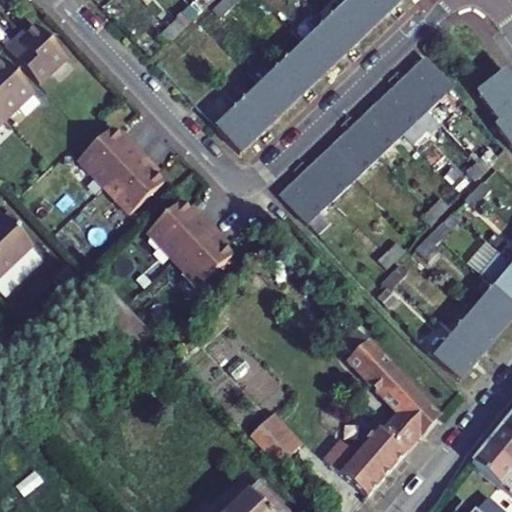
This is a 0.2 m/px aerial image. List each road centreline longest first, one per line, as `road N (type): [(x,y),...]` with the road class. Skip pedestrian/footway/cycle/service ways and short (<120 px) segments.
road 1 (residential): [(451,0),(244,197)]
road 2 (residential): [(244,197),(59,0)]
road 3 (residential): [(511,379),(402,511)]
